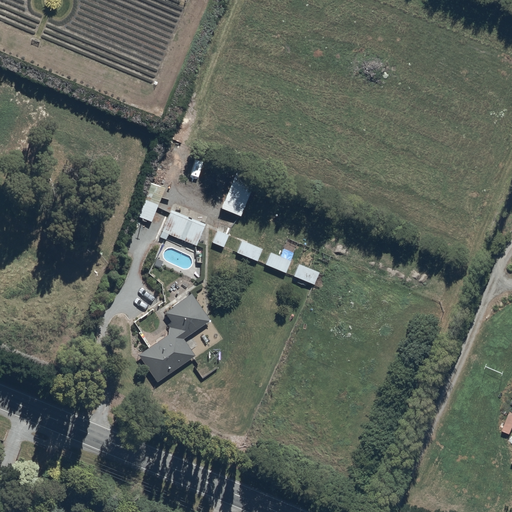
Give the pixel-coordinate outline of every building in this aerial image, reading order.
[(236,165),(219,206),(239,215),(256,174),(236,165)] [(204,223),(170,209),(159,236),(164,239),(166,233),(195,245),(204,223)] [(216,229),(211,242),(221,246),(226,234),(216,229)] [(239,238),(234,251),(255,260),(261,248),(239,238)] [(268,251),(263,263),(283,272),(288,260),(268,251)] [(180,280),(166,288),(172,297),(185,289),(180,280)] [(190,293),(164,311),(170,321),(165,323),(167,327),(165,334),(137,353),(155,380),(194,353),(182,336),(208,319),(190,293)]
